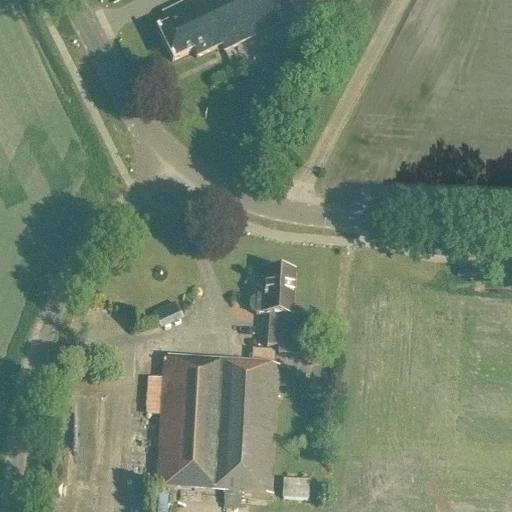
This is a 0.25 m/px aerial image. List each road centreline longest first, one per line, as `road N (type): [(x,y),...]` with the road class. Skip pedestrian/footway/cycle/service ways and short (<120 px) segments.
road 1 (unclassified): [(13,511),(19,426),(45,323),(109,228),(171,166)]
road 2 (tertiary): [(511,235),(344,224),(259,209),(171,166)]
road 3 (tertiary): [(171,166),(128,115),(69,0)]
